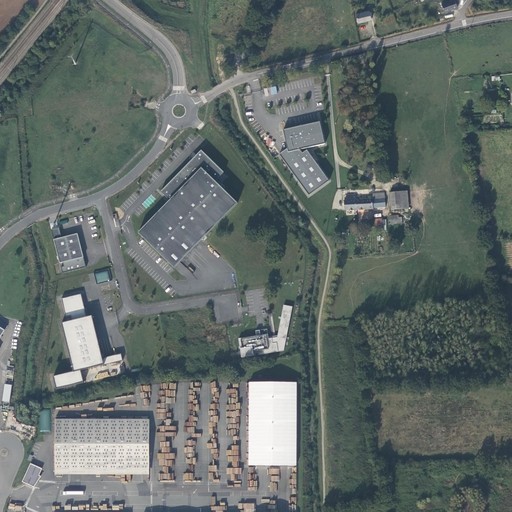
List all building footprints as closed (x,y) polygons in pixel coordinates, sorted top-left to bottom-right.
[(452,0),(441,4),(444,13),(458,7),(455,0),(452,0)] [(371,20),(369,11),(356,14),(358,23),(371,20)] [(275,86),(264,89),(266,96),(278,93),(275,86)] [(320,122),(283,130),(287,149),(284,151),(279,155),(309,196),(329,181),(307,150),(302,153),(300,150),(325,144),(320,122)] [(215,181),(224,172),(206,155),(205,155),(201,152),(193,160),(192,159),(161,192),(170,201),(138,233),(175,268),(238,203),(215,181)] [(390,193),(391,209),(409,208),(407,191),(390,193)] [(353,210),(369,209),(374,209),(373,208),(386,207),(385,194),(373,195),(373,199),(356,200),(356,195),(346,195),(347,200),(344,200),(345,210),(353,210)] [(398,224),(398,218),(398,216),(390,216),(390,224),(398,224)] [(51,230),(54,240),(62,238),(59,228),(51,230)] [(82,258),(84,257),(83,255),(80,242),(78,234),(62,238),(54,240),(60,262),(63,261),(64,265),(61,266),(62,273),(86,267),(85,264),(84,264),(82,258)] [(108,271),(95,273),(97,282),(110,280),(108,271)] [(82,294),(62,299),(66,317),(71,316),(72,321),(62,323),(74,372),(74,373),(82,371),(121,362),(119,354),(103,358),(93,316),(87,317),(82,294)] [(268,334),(239,339),(242,358),(284,351),(285,345),(287,337),(293,307),(284,305),(278,338),(269,339),(268,334)] [(74,372),(54,377),(57,389),(85,383),(82,371),(74,373),(74,372)] [(297,465),(297,382),(249,382),(249,465),(297,465)] [(10,402),(12,385),(6,385),(3,401),(10,402)] [(50,410),(40,409),(39,431),(49,431),(50,410)] [(150,419),(55,419),(55,468),(149,469),(150,419)] [(38,478),(39,475),(42,469),(31,464),(23,482),(34,487),(38,478)]
